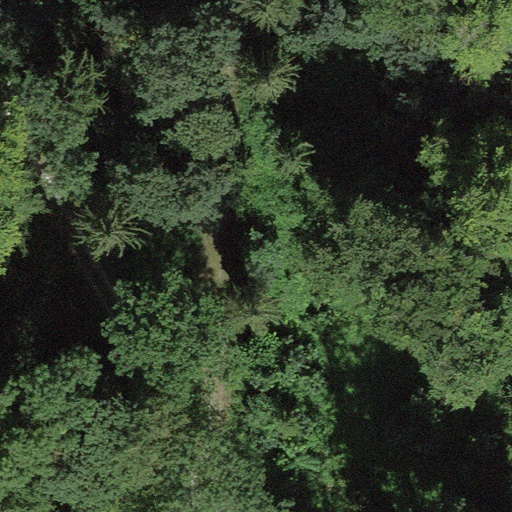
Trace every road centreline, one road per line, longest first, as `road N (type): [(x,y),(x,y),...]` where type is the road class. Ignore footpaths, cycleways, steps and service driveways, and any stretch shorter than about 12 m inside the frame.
road 1 (track): [(198,0),(173,511)]
road 2 (track): [(0,77),(89,226),(171,498)]
